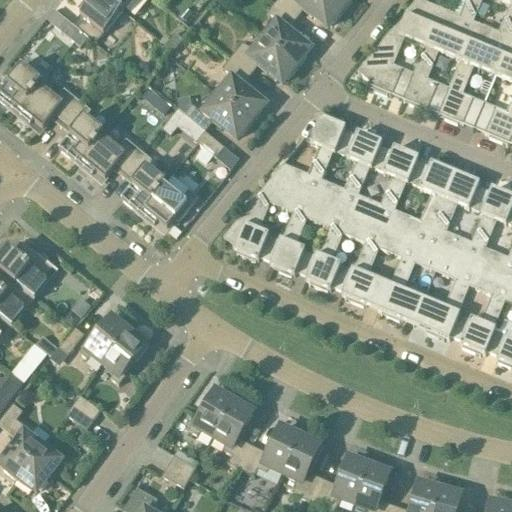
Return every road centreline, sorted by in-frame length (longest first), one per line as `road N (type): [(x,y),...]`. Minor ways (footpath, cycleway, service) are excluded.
road 1 (residential): [(511,391),(186,257)]
road 2 (residential): [(210,329),(391,419),(511,452)]
road 3 (residential): [(210,329),(83,511)]
road 4 (residential): [(186,257),(319,93)]
road 5 (residential): [(511,173),(319,93)]
road 6 (residential): [(9,178),(159,290)]
road 7 (residential): [(319,93),(396,0)]
